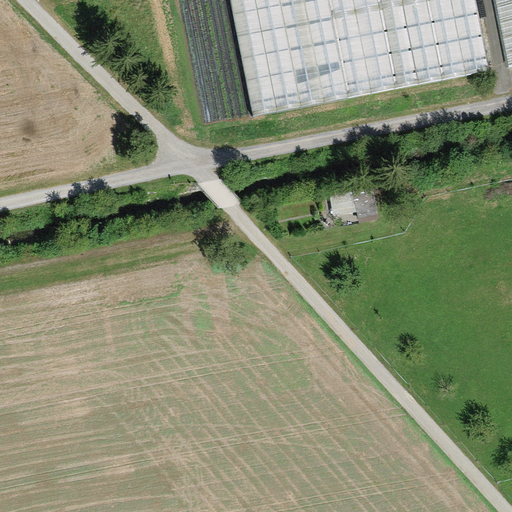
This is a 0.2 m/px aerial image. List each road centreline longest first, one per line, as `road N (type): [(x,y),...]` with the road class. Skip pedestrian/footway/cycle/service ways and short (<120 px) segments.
road 1 (track): [(242,218),(510,511)]
road 2 (track): [(196,162),(511,97)]
road 3 (track): [(0,267),(242,218)]
road 4 (track): [(27,0),(196,162)]
road 5 (track): [(0,201),(196,162)]
